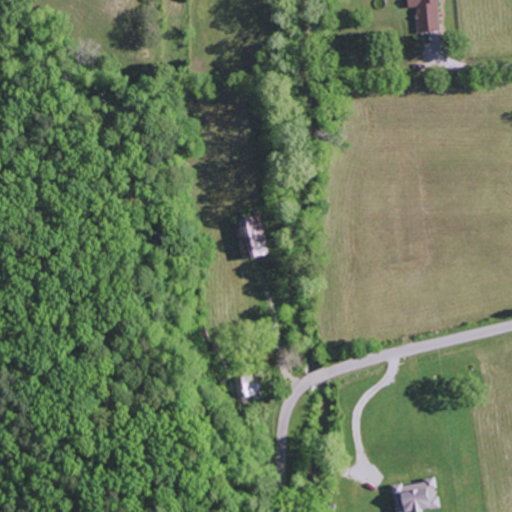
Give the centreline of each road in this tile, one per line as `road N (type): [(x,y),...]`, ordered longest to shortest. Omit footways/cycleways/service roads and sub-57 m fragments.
road 1 (residential): [(328,374),(511,325)]
road 2 (residential): [(285,511),(287,429),(310,383)]
